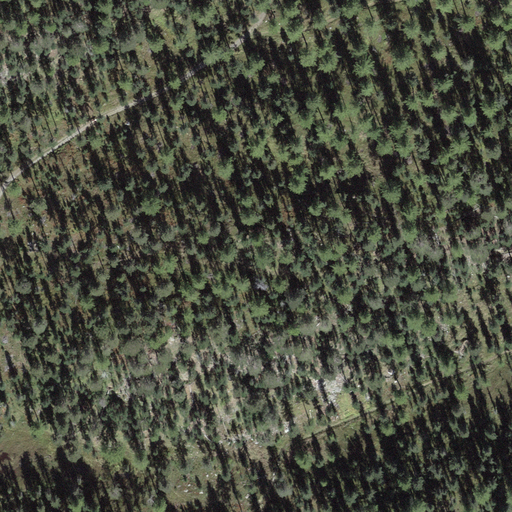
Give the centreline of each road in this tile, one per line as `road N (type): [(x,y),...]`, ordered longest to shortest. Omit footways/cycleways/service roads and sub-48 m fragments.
road 1 (track): [(268,0),(247,36),(93,121),(16,171),(0,191)]
road 2 (track): [(247,36),(301,32),(388,0)]
